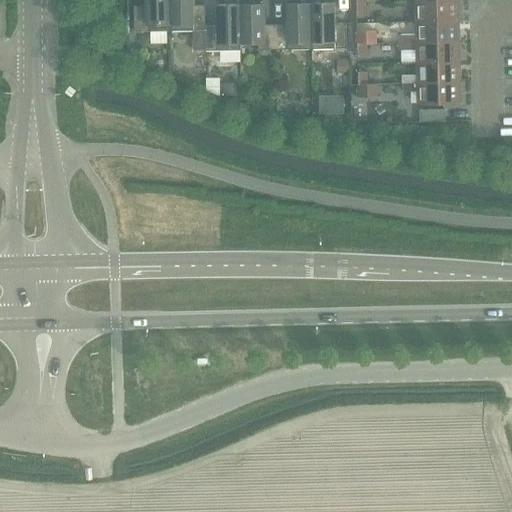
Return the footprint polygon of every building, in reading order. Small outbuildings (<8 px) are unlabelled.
[(170,24),(169,0),(145,0),(146,7),(133,7),(134,33),(170,32),(170,24)] [(169,0),(170,24),(192,24),(193,31),(204,31),(205,31),(205,27),(204,6),(192,6),(192,0),(169,0)] [(416,2),(416,22),(457,22),(457,1),(416,2)] [(328,49),(346,49),(346,24),(334,24),(333,3),(310,4),(311,42),(328,42),(328,49)] [(356,16),(366,16),(366,3),(356,3),(356,16)] [(293,43),(311,42),(310,4),(286,4),(287,25),(275,25),(276,50),(294,50),(293,43)] [(223,44),(241,44),(240,5),(216,6),(217,26),(205,27),(205,31),(204,31),(205,52),(223,51),(223,44)] [(258,50),(276,50),(275,25),(263,25),(263,5),(240,5),(241,44),(257,43),(258,50)] [(398,35),(398,43),(458,42),(457,22),(416,22),(417,35),(398,35)] [(376,31),(367,31),(357,32),(357,44),(367,44),(377,43),(376,31)] [(401,51),(401,63),(401,64),(417,63),(458,62),(458,42),(398,43),(398,51),(401,51)] [(358,56),(367,56),(367,44),(357,44),(358,56)] [(350,73),(350,60),(336,60),(336,73),(350,73)] [(459,83),(458,62),(417,63),(417,76),(402,76),(402,84),(459,83)] [(358,73),(359,85),(368,85),(368,84),(368,72),(358,73)] [(219,80),(205,80),(205,88),(205,93),(219,98),(219,93),(219,80)] [(402,92),(418,91),(418,105),(459,104),(459,83),(402,84),(402,92)] [(359,97),(368,97),(378,97),(377,84),(368,84),(368,85),(359,85),(359,97)] [(330,97),(318,97),(318,113),(318,115),(330,115),(330,114),(330,97)] [(444,110),(419,110),(419,122),(438,122),(444,122),(444,110)]
